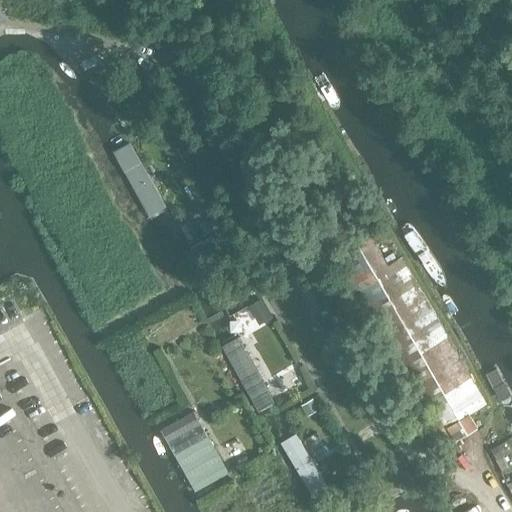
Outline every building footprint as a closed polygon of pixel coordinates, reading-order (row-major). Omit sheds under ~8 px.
[(148,175),(131,184),(176,269),(193,259),(148,175)] [(348,288),(440,448),(456,440),(448,425),(486,403),(402,256),(388,265),(370,233),(334,254),(352,285),(348,288)] [(259,325),(273,317),(262,298),(248,306),(259,325)] [(238,338),(224,345),(259,409),(273,401),(238,338)] [(313,397),(301,405),(307,416),(320,409),(313,397)] [(195,490),(228,472),(194,411),(160,430),(195,490)] [(326,485),(295,433),(281,442),(312,494),(326,485)] [(58,511),(45,477),(33,481),(44,511),(58,511)]
